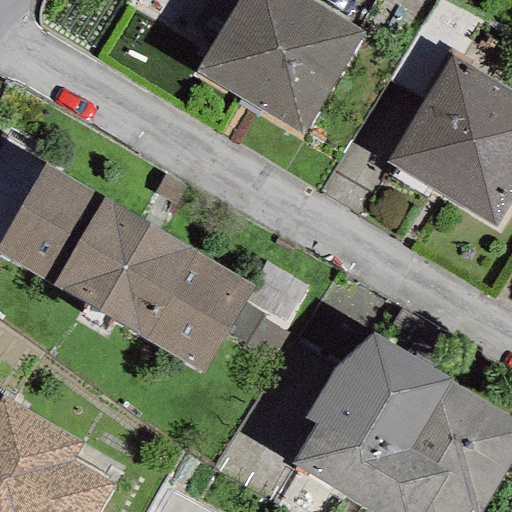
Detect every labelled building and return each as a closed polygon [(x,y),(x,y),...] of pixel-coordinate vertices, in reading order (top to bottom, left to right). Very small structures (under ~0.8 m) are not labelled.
[(214,55),(247,0),(139,0),(136,7),(214,55)] [(298,128),(352,39),(287,0),(247,0),(214,55),(204,72),(298,128)] [(452,68),(471,37),(467,34),(478,14),(448,0),(433,0),(389,77),(432,102),(452,68)] [(492,215),(511,180),(511,103),(452,68),(432,102),(398,160),(492,215)] [(196,362),(239,288),(46,178),(6,250),(196,362)] [(274,250),(253,288),(291,309),(312,271),(274,250)] [(265,356),(281,328),(251,312),(236,341),(265,356)] [(276,504),(325,423),(314,417),(341,372),(286,339),(211,467),(276,504)] [(473,507),(511,442),(511,432),(375,351),(341,372),(314,417),(325,423),(301,463),(383,511),(457,511),(464,502),(473,507)] [(82,511),(95,491),(52,466),(63,449),(4,415),(0,422),(0,511),(82,511)]
